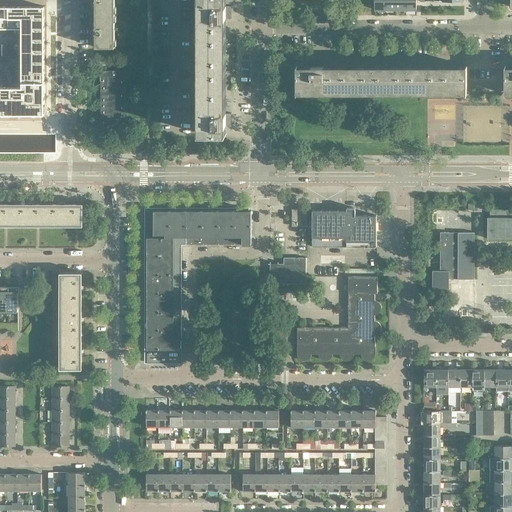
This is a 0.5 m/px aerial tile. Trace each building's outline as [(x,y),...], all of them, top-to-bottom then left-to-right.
[(95,0),(96,114),(133,114),(133,0),(95,0)] [(190,0),(190,120),(200,120),(200,133),(223,133),(223,126),(231,125),(231,105),(223,105),(223,18),(231,18),(231,0),(190,0)] [(385,9),(385,0),(374,0),(375,9),(385,9)] [(395,9),(395,0),(385,0),(385,9),(395,9)] [(406,9),(405,0),(395,0),(395,9),(406,9)] [(416,1),(416,0),(405,0),(406,9),(416,9),(416,1)] [(0,6),(0,114),(1,114),(44,114),(44,6),(0,6)] [(297,92),(304,92),(370,92),(466,92),(466,66),(324,66),(324,61),(303,61),(303,69),(297,69),(297,92)] [(0,224),(14,225),(14,203),(1,203),(1,202),(0,202),(0,224)] [(28,203),(14,203),(14,225),(46,225),(46,203),(33,203),(33,202),(28,202),(28,203)] [(46,203),(46,225),(83,225),(83,203),(65,203),(65,202),(60,202),(60,203),(46,203)] [(252,207),(144,207),(144,365),(151,365),(182,362),(182,348),(181,348),(181,339),(182,339),(181,338),(181,244),(242,244),(243,244),(250,244),(251,244),(251,212),(252,207)] [(511,209),(490,209),(490,217),(487,217),(487,239),(511,238),(511,209)] [(306,210),(293,210),(293,225),(299,225),(299,227),(305,227),(306,227),(306,210)] [(376,247),(376,215),(355,215),(356,210),(355,210),(347,210),(330,210),(312,210),(312,247),(376,247)] [(474,232),(440,232),(440,256),(443,256),(443,263),(440,263),(440,271),(432,271),(432,294),(449,294),(449,279),(474,279),(474,232)] [(269,262),(269,263),(269,264),(270,264),(270,273),(269,273),(270,274),(270,283),(306,283),(306,257),(284,257),(284,263),(279,263),(279,261),(278,261),(278,263),(273,263),(273,262),(271,262),(271,261),(270,261),(270,262),(269,262)] [(60,272),(60,304),(82,304),(82,290),(83,290),(83,285),(82,285),(82,272),(60,272)] [(377,276),(348,276),(348,327),(297,327),(297,353),(298,356),(300,358),(303,360),(306,360),(309,359),(311,356),(311,353),(319,353),(319,356),(321,359),(324,360),(327,360),(330,359),(332,356),(333,353),(340,353),(341,356),(343,359),(345,360),(348,360),(351,359),(353,356),(354,354),(361,354),(362,357),(364,359),(367,360),(370,360),(373,359),(375,357),(375,353),(375,341),(375,335),(378,334),(380,332),(381,329),(381,326),(380,324),(378,322),(375,321),(375,314),(378,313),(380,311),(381,308),(381,305),(379,302),(376,301),(375,300),(375,293),(377,293),(377,276)] [(0,286),(0,310),(8,310),(8,286),(0,286)] [(8,286),(8,310),(18,310),(18,286),(8,286)] [(82,304),(60,304),(60,336),(82,336),(82,322),(83,322),(83,317),(82,317),(82,304)] [(82,336),(60,336),(60,368),(82,368),(82,354),(83,354),(83,349),(82,349),(82,336)] [(424,386),(436,386),(437,369),(437,367),(430,366),(430,369),(424,369),(424,386)] [(466,369),(460,369),(460,386),(472,386),(472,369),(472,366),(466,367),(466,369)] [(442,369),(437,369),(436,386),(436,394),(448,394),(448,386),(448,368),(448,367),(442,367),(442,369)] [(454,369),(448,368),(448,386),(460,386),(460,369),(460,367),(454,367),(454,369)] [(478,369),(472,369),(472,386),(472,390),(484,390),(485,386),(485,369),(485,367),(478,367),(478,369)] [(490,369),(485,369),(485,386),(497,386),(497,369),(496,367),(490,367),(490,369)] [(502,369),(497,369),(497,386),(497,391),(509,391),(508,386),(509,369),(508,367),(502,367),(502,369)] [(0,385),(0,397),(15,397),(15,385),(0,385)] [(69,385),(52,385),(52,397),(69,397),(69,385)] [(0,397),(0,409),(15,409),(15,397),(0,397)] [(69,397),(52,397),(52,410),(69,410),(69,397)] [(435,409),(435,401),(424,401),(424,409),(435,409)] [(0,409),(0,421),(15,421),(15,409),(0,409)] [(69,410),(52,410),(52,421),(69,422),(69,410)] [(159,410),(146,410),(146,426),(159,426),(159,410)] [(159,410),(159,426),(171,426),(171,410),(159,410)] [(171,410),(171,426),(183,426),(183,410),(171,410)] [(183,410),(183,426),(195,426),(195,410),(183,410)] [(195,410),(195,426),(207,426),(207,410),(195,410)] [(207,410),(207,426),(219,426),(219,410),(207,410)] [(219,410),(219,426),(231,427),(231,410),(219,410)] [(231,410),(231,427),(243,427),(243,410),(231,410)] [(255,410),(243,410),(243,427),(255,427),(255,410)] [(255,410),(255,427),(267,427),(267,410),(255,410)] [(279,410),(267,410),(267,427),(279,427),(279,410)] [(291,410),(291,426),(291,427),(304,427),(304,410),(291,410)] [(304,410),(304,427),(316,427),(316,410),(304,410)] [(316,410),(316,427),(328,427),(328,410),(316,410)] [(340,410),(328,410),(328,427),(340,427),(340,410)] [(352,410),(340,410),(340,427),(351,427),(352,410)] [(352,410),(351,427),(363,427),(363,410),(352,410)] [(363,410),(363,427),(375,426),(376,426),(376,423),(376,417),(376,410),(363,410)] [(440,410),(424,410),(424,423),(451,422),(451,410),(440,410)] [(15,421),(0,421),(0,433),(15,433),(15,421)] [(52,421),(52,433),(69,434),(69,422),(52,421)] [(451,422),(424,423),(424,435),(440,435),(440,427),(456,427),(456,422),(451,422)] [(15,433),(0,433),(0,445),(15,446),(15,433)] [(69,434),(52,433),(52,446),(69,446),(69,434)] [(440,435),(424,435),(424,446),(440,446),(440,435)] [(511,445),(495,445),(495,458),(511,457),(511,445)] [(440,446),(424,446),(424,458),(440,458),(440,446)] [(267,457),(268,452),(256,453),(255,471),(261,471),(261,457),(267,457)] [(440,458),(424,458),(424,470),(440,471),(440,458)] [(495,458),(489,458),(489,469),(511,470),(511,469),(511,465),(511,466),(511,458),(495,458)] [(304,467),(291,467),(291,474),(291,491),(304,491),(304,474),(304,467)] [(511,470),(489,469),(489,482),(511,481),(511,477),(511,478),(511,470)] [(440,471),(424,470),(424,482),(440,482),(440,471)] [(85,472),(69,472),(68,484),(85,484),(85,472)] [(5,473),(5,490),(17,490),(17,473),(5,473)] [(29,473),(17,473),(17,490),(29,490),(29,473)] [(29,473),(29,490),(41,490),(42,473),(29,473)] [(159,474),(147,474),(146,491),(159,491),(159,474)] [(159,474),(159,491),(171,491),(171,474),(159,474)] [(171,474),(171,491),(183,491),(183,474),(171,474)] [(183,474),(183,491),(195,491),(195,474),(183,474)] [(207,474),(195,474),(195,491),(207,491),(207,474)] [(207,474),(207,491),(219,491),(219,474),(207,474)] [(219,474),(219,491),(231,491),(231,474),(219,474)] [(256,474),(243,474),(243,491),(256,491),(256,474)] [(268,474),(256,474),(256,491),(268,491),(268,474)] [(280,474),(268,474),(268,491),(280,491),(280,474)] [(291,474),(280,474),(280,491),(291,491),(291,474)] [(316,474),(304,474),(304,491),(316,491),(316,474)] [(328,474),(316,474),(316,491),(328,491),(328,474)] [(340,474),(328,474),(328,491),(340,491),(340,474)] [(351,474),(340,474),(340,491),(351,491),(351,474)] [(364,474),(351,474),(351,491),(364,491),(364,474)] [(376,474),(364,474),(364,491),(376,491),(376,484),(376,477),(376,474)] [(511,481),(489,482),(489,494),(495,494),(511,493),(511,481)] [(440,482),(424,482),(424,495),(440,494),(440,482)] [(85,484),(68,484),(68,496),(85,496),(85,484)] [(511,493),(495,494),(495,506),(511,505),(511,493)] [(440,494),(424,495),(424,507),(440,507),(440,494)] [(85,496),(68,496),(68,508),(85,508),(85,496)]
